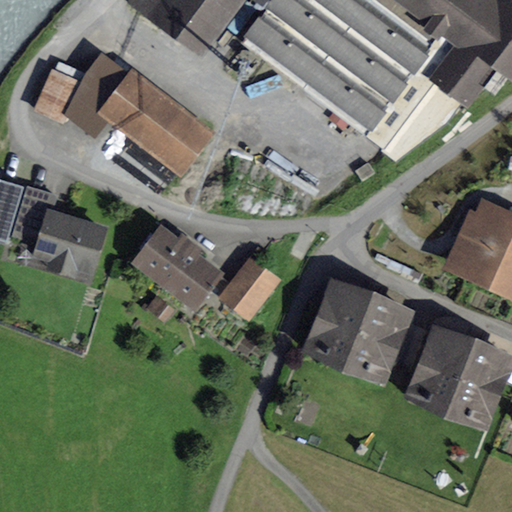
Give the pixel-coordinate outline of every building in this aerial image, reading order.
[(133,0),(200,50),(237,0),(133,0)] [(373,0),(274,0),(243,42),(367,135),(433,47),(434,46),(373,0)] [(373,0),(434,46),(468,0),(373,0)] [(489,0),(468,0),(434,46),(433,47),(438,51),(432,58),(445,68),(437,78),(466,100),(494,62),(508,73),(511,69),(511,0),(495,0),(494,3),(489,0)] [(53,71),(36,110),(61,121),(78,82),(53,71)] [(106,111),(179,167),(205,133),(132,77),(106,111)] [(430,86),(383,149),(396,159),(445,122),(457,106),(430,86)] [(329,184),(310,199),(320,213),(340,198),(329,184)] [(28,188),(13,235),(40,243),(37,254),(91,270),(103,230),(50,214),(56,196),(28,188)] [(471,217),(450,263),(511,291),(511,217),(484,206),(478,220),(471,217)] [(136,260),(195,306),(220,275),(201,261),(205,255),(184,239),(180,245),(159,229),(136,260)] [(251,260),(222,297),(248,317),(277,280),(251,260)] [(335,283),(311,343),(326,349),(325,353),(367,370),(368,366),(384,372),(408,313),(335,283)] [(437,330),(413,390),(428,396),(427,399),(469,416),(470,413),(486,419),(509,359),(437,330)]
